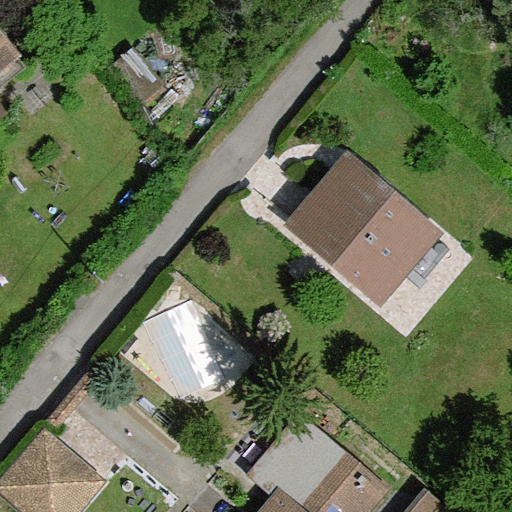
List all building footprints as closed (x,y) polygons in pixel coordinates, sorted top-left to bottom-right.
[(0,36),(0,71),(17,58),(0,36)] [(164,88),(134,53),(113,71),(143,106),(164,88)] [(309,211),(297,225),(381,297),(427,244),(343,172),(309,211)] [(75,462),(47,438),(5,488),(32,511),(75,511),(100,483),(75,462)] [(331,447),(275,511),(366,511),(385,491),(331,447)] [(443,485),(418,511),(462,511),(468,506),(443,485)]
